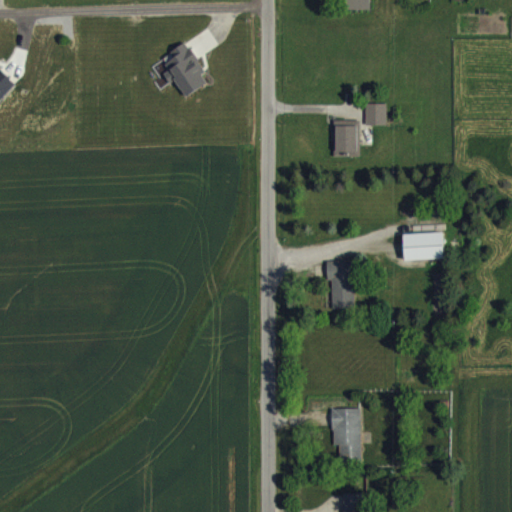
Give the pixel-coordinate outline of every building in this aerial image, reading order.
[(371,0),(346,0),(346,21),(372,21),(371,0)] [(186,108),(208,95),(202,86),(205,84),(187,53),(171,63),(175,69),(166,75),(170,82),(164,85),(169,94),(176,91),(186,108)] [(366,136),(387,136),(387,115),(367,115),(366,136)] [(335,168),(361,168),(360,132),(334,132),(335,168)] [(405,245),(406,272),(445,270),(444,244),(405,245)] [(333,320),(356,320),(355,272),(328,273),(328,291),(332,291),(333,320)] [(361,420),(333,420),(333,457),(340,457),(340,473),(362,472),(361,420)]
